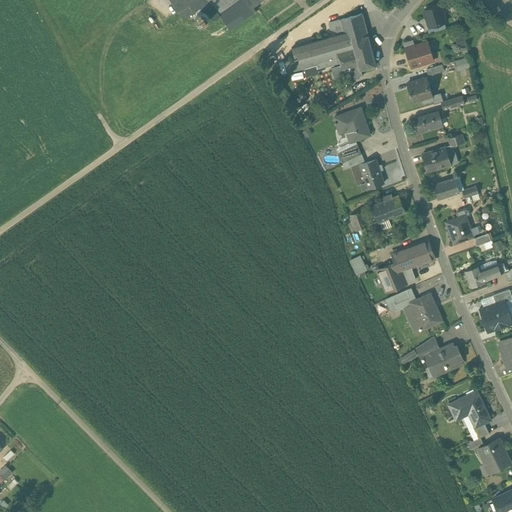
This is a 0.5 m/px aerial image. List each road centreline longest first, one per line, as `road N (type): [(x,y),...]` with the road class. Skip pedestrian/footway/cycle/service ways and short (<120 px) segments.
road 1 (residential): [(384,34),(387,84),(412,175),(511,413)]
road 2 (unclassified): [(326,0),(0,231)]
road 3 (unclassified): [(26,368),(169,511)]
